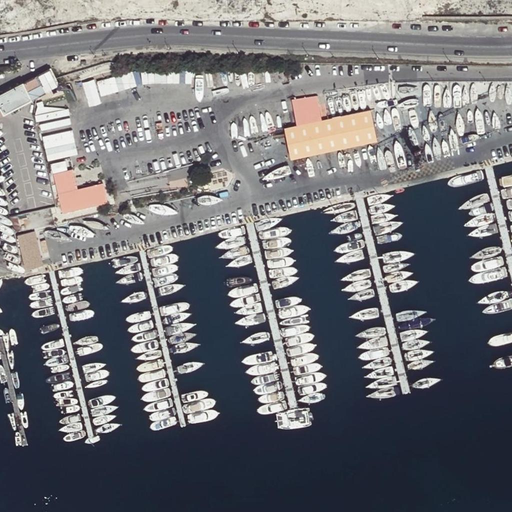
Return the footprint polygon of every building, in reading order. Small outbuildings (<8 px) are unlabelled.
[(0,106),(2,106),(5,111),(37,95),(59,84),(57,80),(51,68),(0,94),(0,106)] [(145,85),(142,71),(99,79),(102,93),(145,85)] [(71,107),(40,113),(49,159),(80,153),(71,107)] [(123,111),(124,117),(145,114),(144,107),(123,111)] [(285,129),(291,159),(376,141),(370,111),(285,129)] [(61,202),(63,211),(109,199),(104,180),(79,186),(74,167),(54,173),(61,202)] [(21,234),(31,268),(47,263),(37,229),(21,234)]
